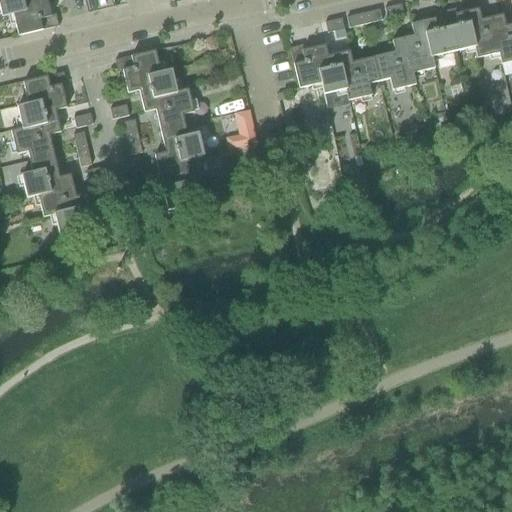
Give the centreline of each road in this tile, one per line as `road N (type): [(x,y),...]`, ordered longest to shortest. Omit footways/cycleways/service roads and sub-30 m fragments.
road 1 (residential): [(201,15),(0,65)]
road 2 (residential): [(239,5),(271,135)]
